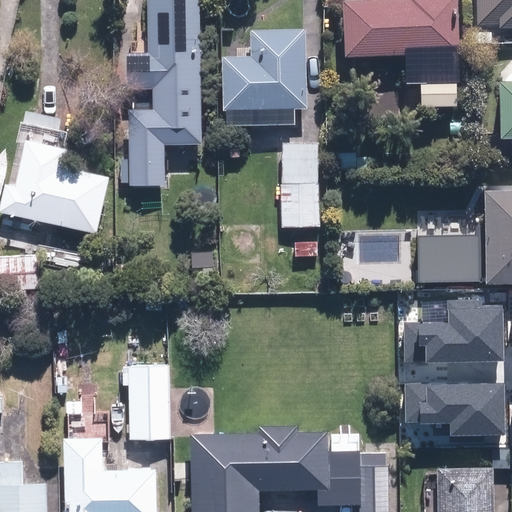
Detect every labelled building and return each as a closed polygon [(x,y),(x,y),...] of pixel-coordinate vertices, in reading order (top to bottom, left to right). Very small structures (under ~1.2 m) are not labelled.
[(122,56),(122,90),(196,90),(195,0),(145,0),(145,56),(122,56)] [(421,0),(336,5),(339,60),(454,54),(450,0),(421,0)] [(497,24),(497,29),(511,29),(511,0),(478,0),(478,24),(497,24)] [(217,60),(219,112),(302,110),(300,36),(251,38),(252,59),(217,60)] [(451,74),(412,74),(413,110),(451,110),(451,74)] [(511,85),(492,85),(493,141),(511,140),(511,85)] [(158,180),(156,129),(121,130),(123,181),(158,180)] [(1,187),(0,190),(0,214),(93,236),(105,180),(58,169),(62,152),(21,143),(10,189),(1,187)] [(313,145),(281,145),(282,229),(314,229),(313,145)] [(511,194),(486,195),(487,284),(511,283),(511,194)] [(418,235),(419,282),(478,282),(478,235),(418,235)] [(40,254),(0,254),(0,292),(40,292),(40,254)] [(405,323),(405,361),(503,360),(502,310),(480,310),(480,301),(450,301),(450,323),(405,323)] [(168,439),(166,367),(127,368),(129,440),(168,439)] [(503,436),(503,384),(405,385),(406,423),(451,423),(451,436),(503,436)] [(321,436),(188,438),(189,511),(252,511),(253,492),(315,491),(315,505),(359,504),(358,511),(382,511),(382,455),(321,456),(321,436)] [(96,440),(60,441),(61,511),(151,511),(150,471),(97,473),(96,440)] [(487,511),(486,470),(434,472),(434,511),(487,511)] [(43,511),(42,485),(0,486),(0,511),(43,511)]
